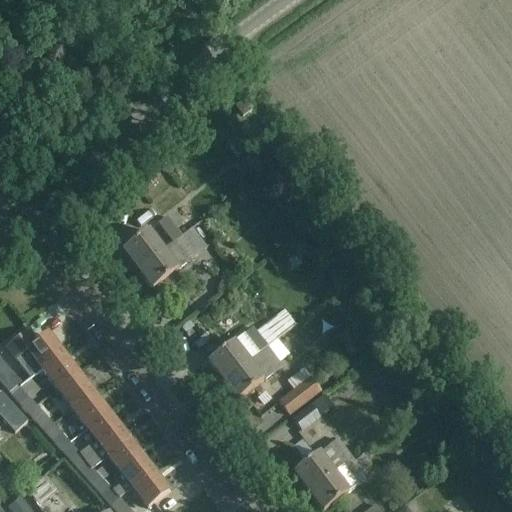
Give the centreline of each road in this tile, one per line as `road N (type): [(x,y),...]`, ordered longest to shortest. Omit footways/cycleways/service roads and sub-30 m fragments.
road 1 (unclassified): [(19,241),(185,76),(287,0)]
road 2 (residential): [(230,511),(19,241)]
road 3 (unknown): [(62,0),(51,15),(64,56),(135,126)]
